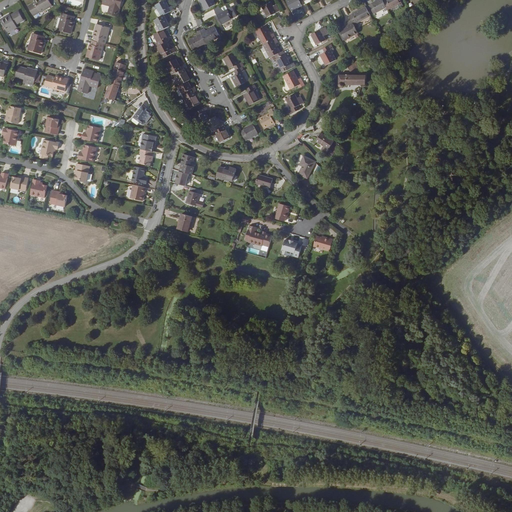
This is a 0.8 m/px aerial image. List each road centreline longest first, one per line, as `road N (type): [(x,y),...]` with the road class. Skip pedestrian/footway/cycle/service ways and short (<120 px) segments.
road 1 (residential): [(268,151),(291,135),(315,89),(295,28),(346,0)]
road 2 (unclassified): [(0,336),(19,301),(121,256),(155,225)]
road 3 (residential): [(155,225),(93,206),(53,171),(0,158)]
road 4 (residential): [(176,134),(151,88),(144,0)]
